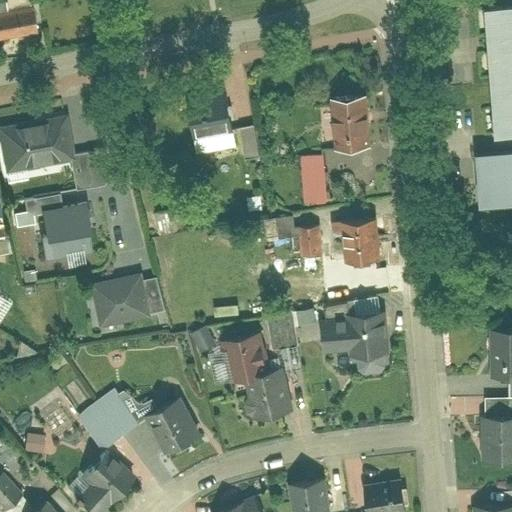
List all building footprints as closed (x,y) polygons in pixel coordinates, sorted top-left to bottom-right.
[(511,6),(485,9),(496,136),(511,134),(511,6)] [(33,8),(0,12),(0,37),(37,33),(33,8)] [(228,93),(181,102),(188,137),(235,128),(228,93)] [(367,98),(332,100),(335,146),(369,144),(367,98)] [(62,118),(0,128),(0,179),(0,180),(70,169),(62,118)] [(511,152),(483,153),(484,202),(511,201),(511,152)] [(35,216),(42,260),(92,252),(83,204),(59,207),(57,193),(23,199),(26,216),(35,216)] [(375,220),(343,221),(345,260),(376,259),(375,220)] [(144,274),(94,284),(104,328),(153,318),(144,274)] [(349,321),(324,323),(326,348),(357,346),(357,354),(391,351),(388,308),(348,312),(349,321)] [(511,332),(489,333),(491,378),(511,377),(511,332)] [(249,340),(226,346),(235,386),(248,383),(257,420),(290,413),(281,375),(259,380),(249,340)] [(115,391),(78,417),(101,449),(138,422),(115,391)] [(181,402),(153,416),(169,448),(197,434),(181,402)] [(511,413),(479,414),(480,463),(511,462),(511,413)] [(105,457),(87,474),(100,487),(84,503),(92,511),(104,511),(133,485),(105,457)] [(2,477),(0,477),(0,506),(15,496),(2,477)] [(326,511),(323,481),(291,485),(294,511),(326,511)] [(401,481),(362,487),(365,511),(403,511),(405,511),(401,481)]
